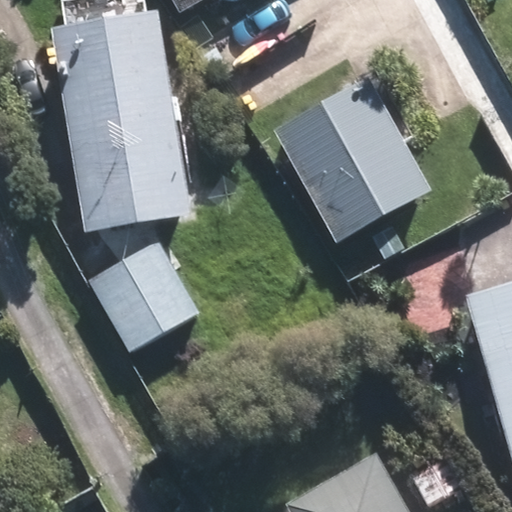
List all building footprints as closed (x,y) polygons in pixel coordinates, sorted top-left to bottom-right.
[(166,0),(175,14),(199,0),(166,0)] [(140,29),(48,46),(81,234),(174,218),(140,29)] [(355,98),(277,142),(332,241),(411,198),(355,98)] [(152,259),(96,290),(131,351),(186,319),(152,259)] [(511,296),(464,310),(511,489),(511,296)] [(298,511),(382,511),(362,476),(298,511)]
